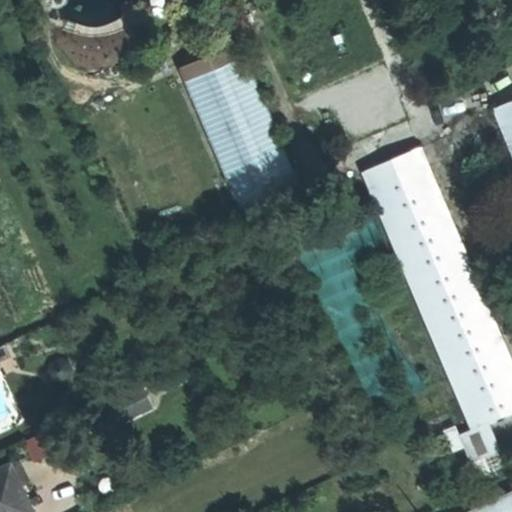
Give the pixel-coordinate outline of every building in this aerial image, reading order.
[(293,0),(352,143),(410,118),(360,0),(293,0)] [(243,40),(183,67),(190,82),(250,55),(243,40)] [(442,50),(413,61),(420,80),(449,68),(442,50)] [(250,55),(190,82),(243,207),(304,181),(250,55)] [(511,100),(498,106),(511,141),(511,100)] [(511,353),(424,146),(366,169),(474,425),(490,418),(511,408),(511,353)] [(3,346),(0,347),(0,360),(8,356),(3,346)] [(474,425),(460,430),(472,458),(502,446),(490,418),(474,425)] [(20,462),(0,471),(0,511),(33,511),(21,487),(30,482),(20,462)] [(511,511),(511,490),(466,511),(511,511)]
